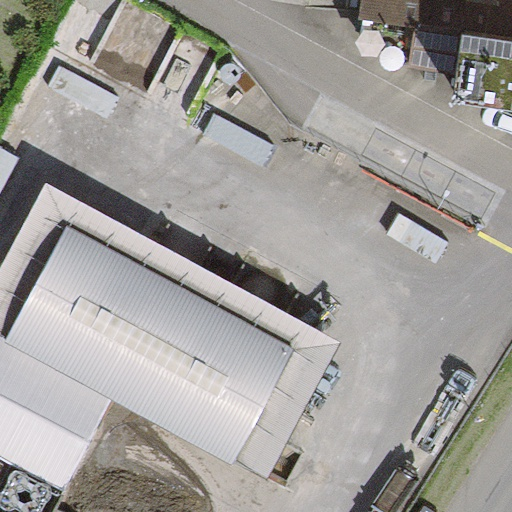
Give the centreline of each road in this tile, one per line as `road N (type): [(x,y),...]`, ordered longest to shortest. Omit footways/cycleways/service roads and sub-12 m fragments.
road 1 (unknown): [(0,194),(55,118),(94,109),(152,124),(464,271),(330,511)]
road 2 (residential): [(511,169),(189,0)]
